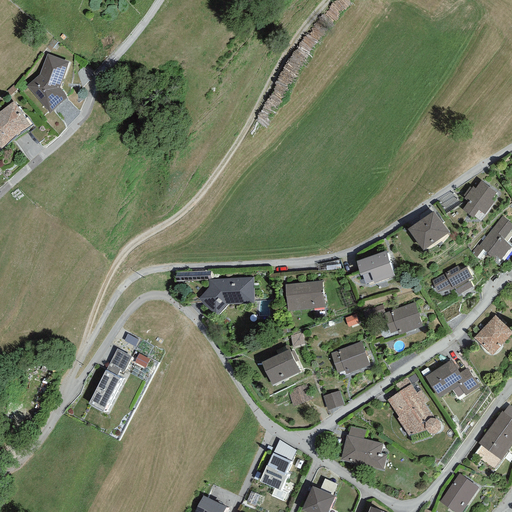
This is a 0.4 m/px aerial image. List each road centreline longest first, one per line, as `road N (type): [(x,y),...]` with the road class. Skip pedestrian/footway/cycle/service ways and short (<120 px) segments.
road 1 (residential): [(511,147),(348,252),(140,273),(122,286),(82,351),(63,402)]
road 2 (track): [(82,351),(119,256),(194,201),(240,137),(289,45),(326,0)]
road 3 (residential): [(297,443),(258,413),(200,325),(163,296),(132,306),(63,402)]
road 4 (residential): [(511,272),(447,340),(297,443)]
road 5 (residential): [(0,194),(80,119),(102,70),(159,0)]
road 6 (residential): [(511,384),(422,499),(394,504),(368,488)]
